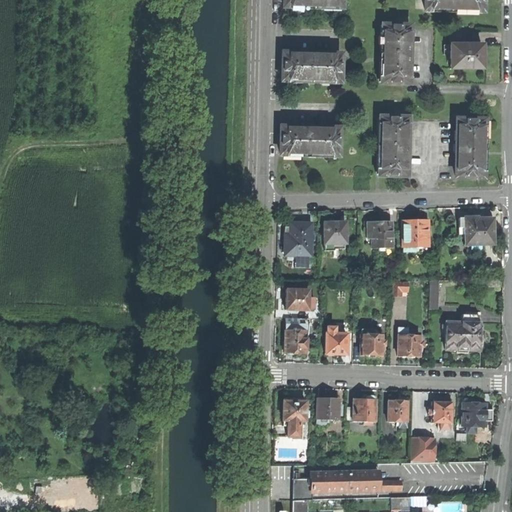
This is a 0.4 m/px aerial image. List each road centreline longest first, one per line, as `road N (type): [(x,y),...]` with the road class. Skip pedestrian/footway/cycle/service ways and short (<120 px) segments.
road 1 (track): [(165,0),(163,511)]
road 2 (residential): [(261,376),(511,382)]
road 3 (residential): [(266,201),(510,198)]
road 4 (residential): [(266,201),(268,0)]
road 5 (track): [(0,200),(17,149),(161,136)]
road 6 (residential): [(261,376),(266,201)]
road 7 (residential): [(262,511),(261,376)]
